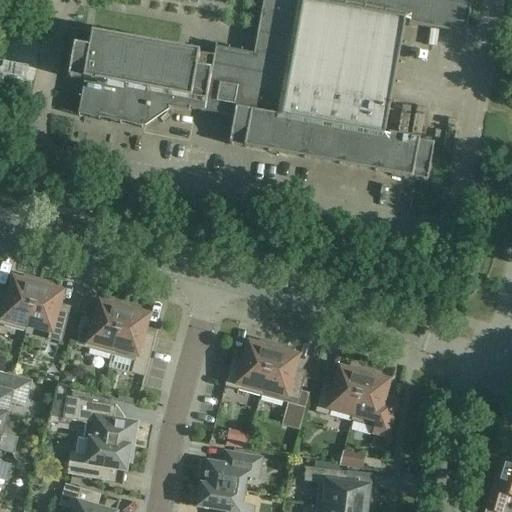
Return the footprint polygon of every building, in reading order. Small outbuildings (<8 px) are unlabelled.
[(427,183),(431,161),(434,146),(419,143),(419,140),(384,134),(405,25),(450,33),(450,30),(466,33),(471,0),(158,0),(189,6),(197,7),(198,0),(263,0),(253,56),(215,49),(214,57),(77,32),(68,80),(84,82),(78,116),(145,128),(168,112),(169,110),(189,113),(189,110),(234,119),(229,146),(427,183)] [(0,326),(25,333),(39,282),(26,279),(24,283),(14,281),(9,298),(0,295),(0,326)] [(39,282),(25,333),(26,334),(28,327),(50,333),(48,340),(61,344),(69,314),(57,311),(62,294),(51,291),(53,286),(39,282)] [(112,357),(126,306),(112,302),(111,307),(100,304),(96,322),(83,318),(75,347),(112,357)] [(126,306),(112,357),(134,363),(131,375),(145,378),(156,338),(143,335),(148,317),(138,314),(139,310),(126,306)] [(261,398),(275,347),(261,343),(260,348),(250,345),(245,362),(233,359),(225,388),(261,398)] [(275,347),(261,398),(297,408),(305,379),(292,375),(297,358),(287,355),(288,350),(275,347)] [(351,422),(365,372),(352,368),(351,373),(340,370),(336,387),(323,384),(315,414),(329,417),(331,409),(353,415),(351,422)] [(365,372),(351,422),(374,429),(373,433),(387,437),(396,404),(383,400),(388,383),(378,380),(379,375),(365,372)] [(135,389),(137,378),(116,374),(114,385),(135,389)] [(0,413),(8,416),(11,404),(25,408),(31,383),(0,375),(0,413)] [(85,440),(133,448),(136,431),(133,431),(134,423),(113,420),(116,407),(67,399),(63,420),(88,425),(85,440)] [(8,416),(0,413),(0,452),(13,455),(17,439),(3,436),(8,416)] [(133,448),(85,440),(78,439),(76,455),(71,454),(67,476),(103,482),(105,468),(126,472),(127,465),(130,465),(133,448)] [(362,471),(365,455),(343,452),(339,467),(362,471)] [(200,485),(245,493),(247,479),(259,481),(263,459),(232,454),(230,466),(207,462),(207,463),(201,462),(199,475),(205,476),(203,485),(201,485),(200,485)] [(0,480),(5,482),(10,466),(0,463),(0,480)] [(504,511),(507,500),(511,501),(511,466),(504,464),(499,480),(495,479),(485,511),(504,511)] [(317,508),(352,511),(368,511),(372,489),(346,486),(348,474),(306,469),(304,483),(319,485),(317,508)] [(34,474),(31,486),(41,488),(44,476),(34,474)] [(245,493),(200,485),(199,495),(193,494),(191,507),(197,508),(196,509),(214,511),(253,511),(254,509),(242,506),(245,493)] [(75,511),(105,511),(97,509),(101,497),(65,486),(59,507),(75,511)]
